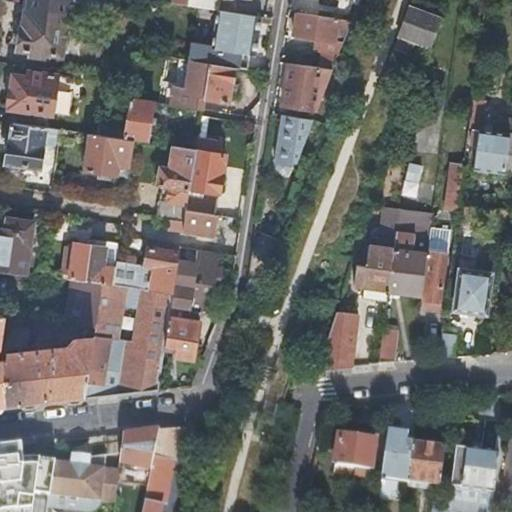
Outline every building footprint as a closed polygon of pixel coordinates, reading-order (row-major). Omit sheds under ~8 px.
[(23,0),(23,4),(67,10),(68,0),(23,0)] [(218,9),(220,9),(221,0),(188,0),(188,5),(218,9)] [(436,3),(427,0),(422,0),(420,7),(433,12),(436,3)] [(66,17),(67,10),(23,4),(22,12),(25,12),(22,27),(20,27),(17,49),(61,56),(67,17),(66,17)] [(439,17),(408,6),(400,29),(392,50),(408,56),(412,45),(426,51),(439,17)] [(258,53),(263,15),(220,9),(218,9),(210,62),(235,66),(250,68),(253,52),(258,53)] [(353,18),(297,10),(294,32),(316,35),(317,50),(324,51),(322,65),(323,65),(334,67),(353,18)] [(108,77),(133,80),(136,63),(111,59),(108,77)] [(230,100),(235,66),(210,62),(192,59),(187,88),(176,86),(173,103),(203,108),(205,96),(230,100)] [(323,65),(322,65),(295,61),(292,81),(287,80),(284,101),(318,106),(334,67),(323,65)] [(295,61),(290,61),(287,80),(292,81),(295,61)] [(52,113),(57,75),(29,71),(29,76),(14,74),(12,87),(8,87),(6,103),(10,104),(9,106),(52,113)] [(475,167),(511,171),(511,130),(497,129),(501,99),(474,95),(470,125),(474,125),(472,144),(478,144),(475,167)] [(124,138),(135,139),(148,141),(155,101),(130,97),(130,103),(128,115),(127,123),(124,138)] [(117,113),(128,115),(130,103),(119,101),(117,113)] [(314,116),(288,112),(284,112),(276,160),(294,163),(295,159),(301,126),(310,127),(314,116)] [(202,114),(197,148),(197,149),(201,149),(207,115),(202,114)] [(99,134),(124,138),(127,123),(101,119),(99,134)] [(249,149),(253,122),(238,119),(234,147),(249,149)] [(55,144),(57,128),(13,122),(11,141),(10,141),(7,161),(42,166),(45,143),(55,144)] [(295,159),(297,159),(310,127),(301,126),(295,159)] [(85,169),(130,175),(135,139),(124,138),(99,134),(90,133),(85,169)] [(163,184),(157,216),(185,220),(187,209),(189,194),(190,186),(197,149),(197,148),(175,145),(171,167),(161,166),(158,184),(163,184)] [(197,149),(190,186),(221,191),(227,153),(201,149),(197,149)] [(459,203),(465,160),(452,158),(445,220),(457,222),(459,203)] [(413,176),(427,178),(428,166),(414,164),(413,176)] [(189,194),(187,209),(218,214),(220,198),(189,194)] [(476,215),(507,219),(508,209),(478,205),(476,215)] [(390,289),(400,209),(387,207),(383,236),(374,235),(372,244),(369,264),(364,263),(359,262),(356,283),(366,285),(365,296),(388,300),(390,289)] [(216,234),(219,214),(218,214),(187,209),(185,220),(184,229),(216,234)] [(434,213),(400,209),(390,289),(423,294),(429,249),(432,226),(434,213)] [(5,229),(0,228),(0,268),(27,273),(34,222),(7,218),(5,229)] [(451,229),(432,226),(429,249),(431,249),(424,306),(440,308),(451,229)] [(118,260),(119,260),(121,244),(108,242),(108,247),(76,242),(75,247),(66,246),(62,272),(72,274),(71,278),(104,283),(115,284),(118,260)] [(174,293),(181,251),(149,246),(146,264),(119,260),(118,260),(115,284),(130,287),(152,290),(174,293)] [(176,297),(173,297),(172,307),(190,310),(191,299),(212,303),(215,285),(221,286),(223,269),(217,268),(219,258),(198,255),(197,264),(182,262),(176,297)] [(461,268),(455,308),(486,312),(491,272),(461,268)] [(97,327),(104,283),(71,278),(64,323),(85,325),(97,327)] [(173,297),(174,293),(152,290),(130,287),(115,284),(104,283),(97,327),(86,397),(102,395),(111,337),(128,340),(119,393),(159,389),(165,349),(170,317),(172,307),(173,297)] [(359,313),(340,310),(320,368),(353,365),(359,313)] [(8,314),(0,313),(0,405),(5,405),(2,381),(8,381),(7,359),(0,359),(0,336),(2,323),(7,323),(8,314)] [(201,322),(170,317),(165,349),(173,350),(174,346),(178,347),(177,355),(196,358),(201,322)] [(86,397),(97,327),(85,325),(83,338),(75,339),(68,346),(31,350),(31,351),(7,353),(7,359),(8,381),(2,381),(5,405),(86,397)] [(380,362),(395,361),(399,329),(385,327),(380,362)] [(439,357),(455,356),(458,334),(442,332),(439,357)] [(111,337),(102,395),(119,393),(128,340),(111,337)] [(266,350),(254,384),(269,389),(279,355),(266,350)] [(263,412),(247,407),(241,428),(257,432),(260,421),(271,425),(278,403),(267,399),(263,412)] [(150,468),(141,511),(169,511),(173,502),(162,500),(170,456),(180,458),(189,425),(157,428),(150,468)] [(119,461),(150,468),(157,428),(123,431),(119,461)] [(399,480),(407,481),(412,441),(405,440),(406,432),(388,430),(379,497),(396,500),(399,480)] [(333,471),(368,476),(374,438),(339,433),(333,471)] [(412,441),(407,481),(439,485),(444,445),(412,441)] [(499,452),(456,446),(451,486),(493,491),(499,452)] [(54,460),(47,510),(60,511),(91,511),(95,509),(99,504),(99,499),(108,500),(113,467),(104,466),(105,453),(70,459),(70,462),(54,460)] [(28,511),(46,511),(47,510),(54,460),(20,455),(18,470),(16,484),(10,484),(9,492),(42,497),(41,504),(38,503),(38,508),(29,507),(28,511)] [(184,459),(180,458),(170,456),(162,500),(173,502),(184,459)] [(108,500),(114,501),(115,498),(119,468),(113,467),(108,500)] [(112,511),(127,511),(126,511),(127,499),(115,498),(114,501),(112,511)] [(431,511),(447,511),(449,501),(434,499),(431,511)]
